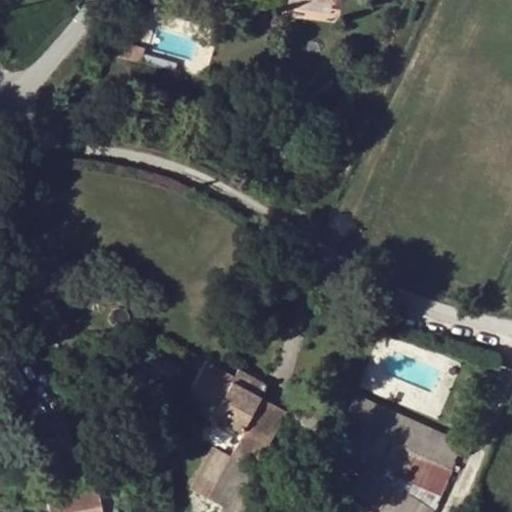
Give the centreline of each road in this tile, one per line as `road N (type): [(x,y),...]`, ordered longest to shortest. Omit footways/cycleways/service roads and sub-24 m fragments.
road 1 (unclassified): [(15,90),(50,143),(207,180),(368,280),(450,316),(511,329)]
road 2 (unclassified): [(15,90),(81,26),(96,0)]
